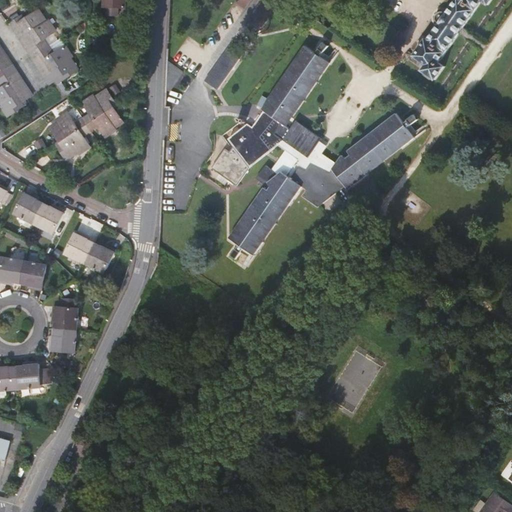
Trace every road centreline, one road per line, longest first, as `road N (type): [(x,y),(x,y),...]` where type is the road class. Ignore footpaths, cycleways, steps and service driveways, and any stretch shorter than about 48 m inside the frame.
road 1 (residential): [(31,511),(149,236)]
road 2 (residential): [(149,236),(157,0)]
road 3 (residential): [(0,158),(149,236)]
